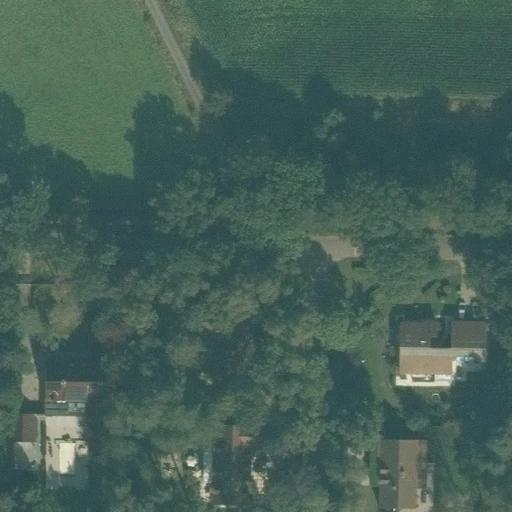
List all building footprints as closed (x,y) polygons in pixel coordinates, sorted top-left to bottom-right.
[(216,380),(257,382),(260,311),(188,308),(187,337),(217,338),(216,380)] [(393,374),(474,375),(475,320),(394,319),(393,374)] [(88,454),(117,454),(117,396),(126,396),(126,369),(46,370),(46,417),(88,417),(88,454)] [(14,411),(12,438),(33,439),(35,412),(14,411)] [(217,426),(217,510),(258,510),(258,449),(268,449),(268,426),(217,426)] [(383,509),(430,508),(429,440),(382,441),(383,509)]
